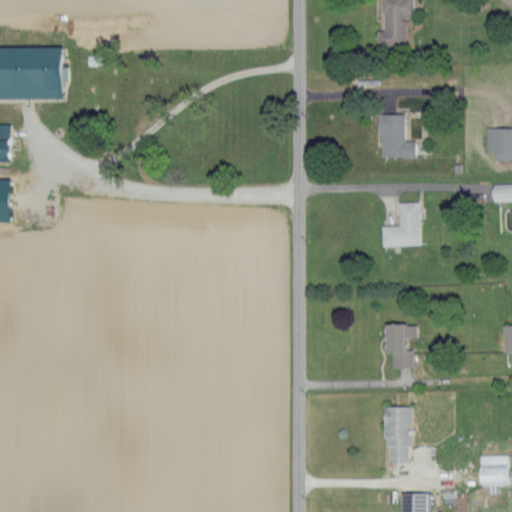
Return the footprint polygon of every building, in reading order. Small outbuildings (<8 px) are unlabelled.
[(381,0),(382,29),(376,29),(376,46),(405,45),(405,14),(413,14),(412,0),(381,0)] [(0,97),(60,98),(60,79),(66,79),(66,66),(62,66),(62,46),(0,45),(0,97)] [(403,113),(378,113),(378,156),(414,156),(414,139),(403,139),(403,113)] [(0,158),(7,159),(8,123),(0,123),(0,158)] [(493,159),(511,159),(511,127),(485,127),(485,152),(493,152),(493,159)] [(6,191),(11,191),(11,178),(0,177),(0,220),(7,220),(6,191)] [(511,182),(491,184),(492,200),(511,199),(511,182)] [(380,225),(381,246),(419,244),(418,201),(397,202),(398,224),(380,225)] [(383,352),(390,352),(391,367),(412,367),(412,349),(402,349),(402,336),(417,336),(416,323),(383,323),(383,352)] [(511,324),(501,324),(502,351),(511,350),(511,324)] [(384,459),(410,460),(410,403),(384,403),(384,459)] [(478,483),(507,483),(507,453),(478,454),(478,483)] [(399,511),(428,511),(428,491),(401,490),(401,511),(400,511),(399,511)]
